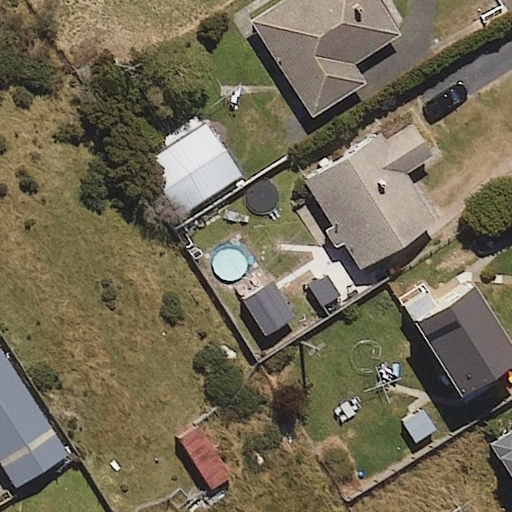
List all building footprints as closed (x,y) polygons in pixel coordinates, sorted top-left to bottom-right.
[(378,0),(271,0),(248,15),(310,112),(363,78),(352,60),(398,30),(378,0)] [(379,126),(302,176),(332,223),(324,228),(334,243),(341,238),(358,264),(435,214),(405,168),(431,151),(409,117),(383,134),(379,126)] [(236,172),(202,121),(147,158),(181,209),(236,172)] [(424,288),(402,301),(461,397),(511,366),(511,345),(471,278),(433,301),(424,288)] [(0,351),(0,460),(14,481),(64,448),(0,351)] [(174,442),(163,424),(133,443),(171,504),(224,470),(197,428),(174,442)] [(511,425),(487,441),(511,478),(511,425)]
